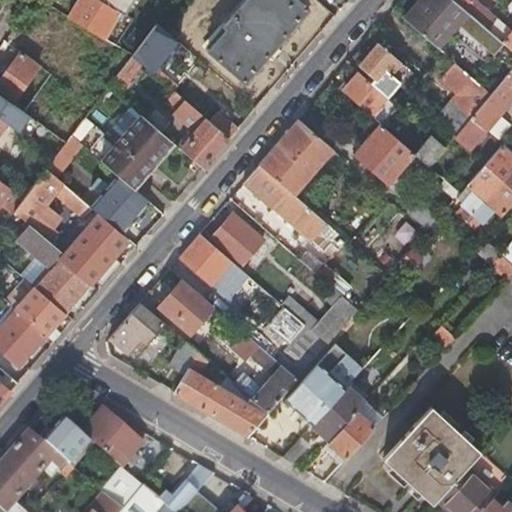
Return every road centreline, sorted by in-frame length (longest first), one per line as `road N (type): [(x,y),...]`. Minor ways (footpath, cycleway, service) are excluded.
road 1 (residential): [(63,359),(368,0)]
road 2 (residential): [(326,511),(63,359)]
